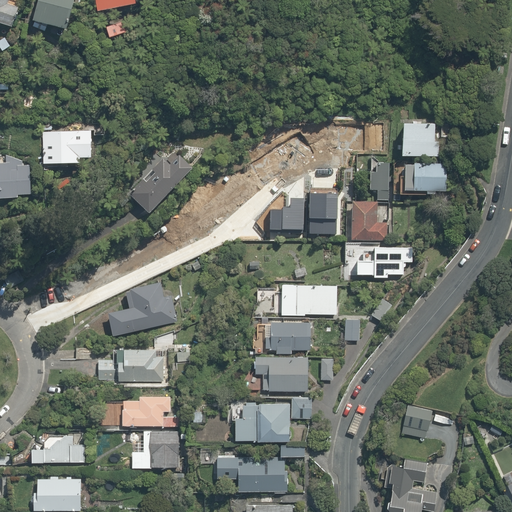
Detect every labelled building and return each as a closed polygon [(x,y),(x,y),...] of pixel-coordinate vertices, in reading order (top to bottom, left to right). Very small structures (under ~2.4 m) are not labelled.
[(6,7),(8,0),(0,0),(0,26),(10,29),(16,10),(6,7)] [(73,0),(35,0),(29,27),(65,35),(73,0)] [(130,0),(91,0),(92,13),(131,10),(130,0)] [(436,141),(437,120),(405,119),(404,156),(440,157),(440,141),(436,141)] [(41,153),(44,153),(43,160),(41,160),(41,166),(76,167),(76,160),(88,160),(89,132),(42,130),(41,153)] [(151,212),(192,165),(176,150),(167,160),(161,155),(128,192),(151,212)] [(17,196),(27,197),(29,166),(20,166),(20,159),(0,157),(0,201),(16,202),(17,196)] [(377,198),(387,199),(390,162),(372,160),(369,188),(377,189),(377,198)] [(407,167),(405,187),(429,189),(428,194),(445,196),(448,163),(407,160),(407,167)] [(405,187),(407,167),(395,166),(393,192),(404,193),(405,187)] [(386,223),(387,207),(377,207),(376,200),(350,199),(349,212),(353,212),(352,237),(390,239),(390,223),(386,223)] [(214,211),(202,209),(196,214),(192,209),(183,215),(187,221),(165,237),(182,260),(226,227),(214,211)] [(356,272),(357,243),(346,242),(344,281),(355,282),(356,272)] [(357,243),(356,272),(374,273),(375,244),(357,243)] [(375,244),(374,273),(374,277),(392,278),(392,273),(405,274),(406,261),(414,261),(415,246),(375,244)] [(131,308),(108,312),(112,334),(175,321),(166,281),(127,289),(131,308)] [(282,282),(281,314),(307,316),(307,313),(337,314),(339,285),(282,282)] [(360,316),(346,316),(346,339),(359,339),(360,316)] [(288,321),(288,318),(282,318),(282,321),(266,320),(265,348),(278,348),(277,352),(293,353),(293,348),(311,349),(312,322),(288,321)] [(97,349),(76,347),(75,358),(96,360),(97,349)] [(97,379),(116,380),(162,382),(163,359),(167,359),(167,349),(117,347),(117,359),(98,358),(97,379)] [(255,372),(270,373),(270,378),(265,377),(264,389),(306,391),(308,357),(256,354),(255,372)] [(334,358),(322,357),(320,380),(332,381),(334,358)] [(170,413),(171,396),(141,395),(140,399),(122,398),(122,404),(121,425),(180,427),(180,413),(170,413)] [(312,417),(313,396),(291,395),(291,404),(290,421),(301,422),(301,416),(312,417)] [(291,404),(244,402),(243,417),(236,417),(235,439),(289,441),(290,421),(291,404)] [(435,409),(406,402),(398,435),(426,442),(435,409)] [(121,425),(122,404),(104,403),(103,430),(121,431),(121,425)] [(153,465),(181,466),(182,444),(179,444),(179,430),(145,428),(144,452),(135,451),(134,468),(152,468),(153,465)] [(54,433),(45,440),(45,447),(33,446),(32,461),(85,463),(85,443),(79,443),(79,441),(75,441),(75,434),(54,433)] [(307,446),(281,444),(281,455),(306,457),(307,446)] [(237,480),(237,489),(292,490),(293,458),(217,456),(217,479),(237,480)] [(402,464),(372,458),(367,481),(394,486),(389,511),(437,511),(443,484),(426,481),(429,465),(403,460),(402,464)] [(82,510),(83,478),(72,478),(72,475),(66,475),(66,478),(59,478),(59,474),(51,474),(50,477),(38,477),(38,491),(35,491),(35,509),(82,510)]
